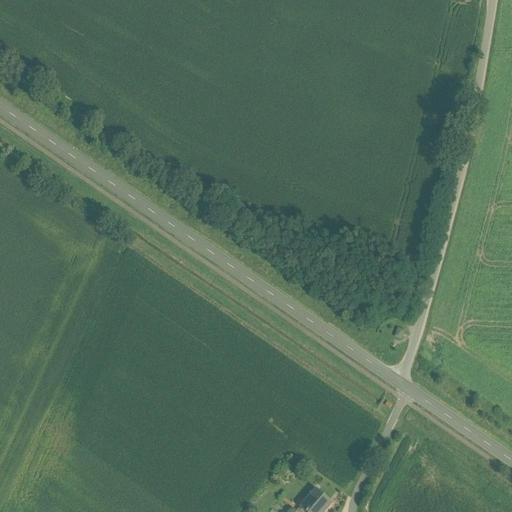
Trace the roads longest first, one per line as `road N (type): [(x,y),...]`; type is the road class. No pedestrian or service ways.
road 1 (tertiary): [(395,380),(0,106)]
road 2 (unclassified): [(395,380),(435,275),(472,131),(493,0)]
road 3 (unclassified): [(357,511),(371,463),(410,390)]
road 4 (tertiary): [(511,461),(410,390)]
